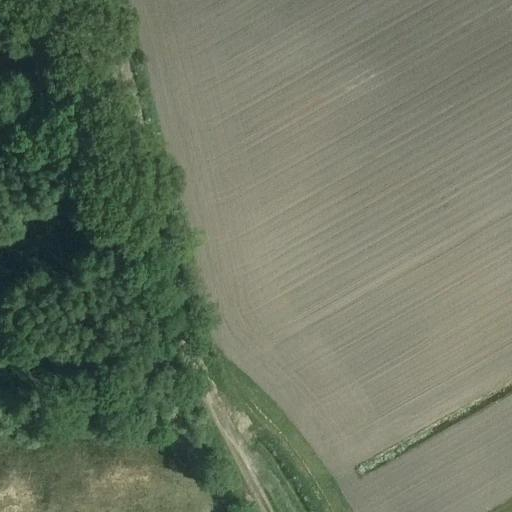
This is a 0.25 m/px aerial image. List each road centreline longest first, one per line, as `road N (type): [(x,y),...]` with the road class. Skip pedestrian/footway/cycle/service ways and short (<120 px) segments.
road 1 (track): [(199,386),(104,0)]
road 2 (track): [(267,511),(199,386)]
